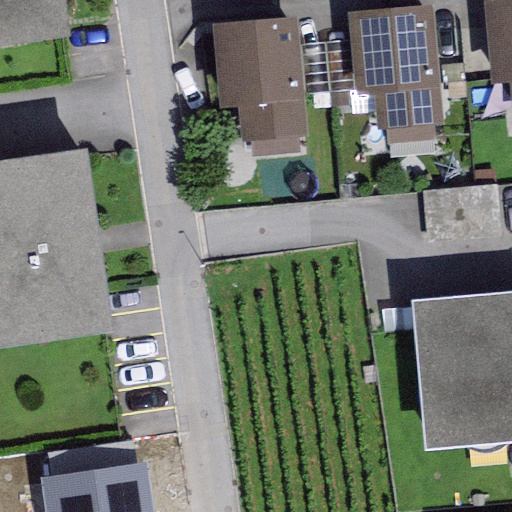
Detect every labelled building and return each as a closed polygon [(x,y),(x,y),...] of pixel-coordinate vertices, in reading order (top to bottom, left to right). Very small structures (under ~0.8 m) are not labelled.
[(66,0),(0,0),(0,43),(71,33),(66,0)] [(511,0),(502,0),(482,2),(489,85),(508,83),(511,119),(511,118),(511,0)] [(434,7),(348,14),(354,97),(374,95),(376,131),(386,130),(387,144),(434,141),(433,128),(443,128),(434,7)] [(297,18),(211,24),(218,110),(237,109),(240,142),(249,141),(250,155),(297,151),(296,139),(306,138),(297,18)] [(84,150),(0,162),(0,347),(111,331),(84,150)] [(432,233),(507,229),(505,182),(429,187),(432,233)] [(511,291),(410,301),(423,450),(511,442),(511,291)] [(44,452),(47,476),(135,464),(131,440),(44,452)] [(47,476),(39,478),(44,511),(151,511),(144,462),(135,464),(47,476)]
